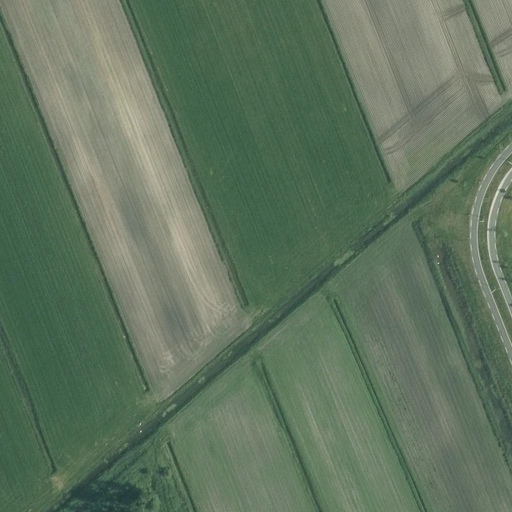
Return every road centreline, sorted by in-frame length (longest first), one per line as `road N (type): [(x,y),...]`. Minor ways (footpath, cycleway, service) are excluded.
road 1 (secondary): [(511,147),(486,180),(473,235),(511,356)]
road 2 (secondary): [(511,310),(490,235),(511,173)]
